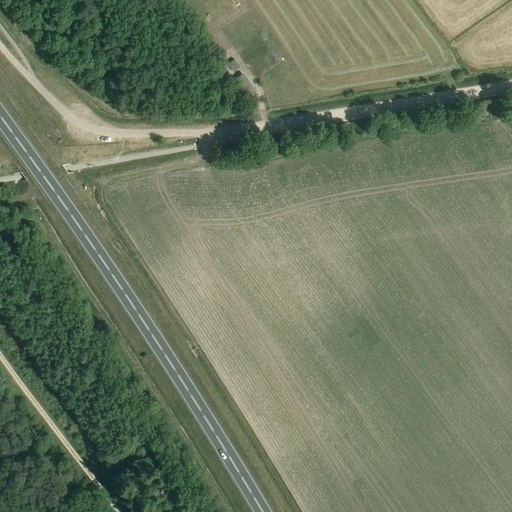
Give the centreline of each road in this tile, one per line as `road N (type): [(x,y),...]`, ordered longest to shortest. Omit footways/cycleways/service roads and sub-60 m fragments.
road 1 (track): [(208,143),(195,161),(104,180),(102,196),(301,511)]
road 2 (trunk): [(260,511),(0,117)]
road 3 (track): [(511,85),(207,134)]
road 4 (track): [(208,143),(207,134),(90,130),(35,85)]
road 5 (track): [(0,358),(115,511)]
